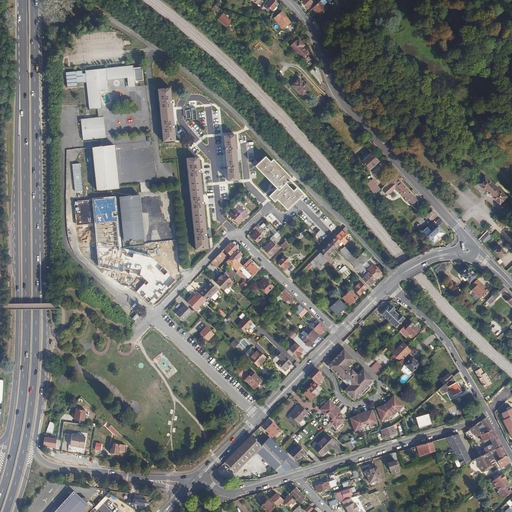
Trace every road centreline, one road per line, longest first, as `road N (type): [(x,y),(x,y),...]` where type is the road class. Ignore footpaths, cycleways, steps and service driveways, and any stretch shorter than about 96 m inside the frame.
road 1 (primary): [(22,3),(25,341),(0,497)]
road 2 (primary): [(22,3),(16,363),(0,443)]
road 3 (primary): [(141,479),(51,466),(35,454),(44,344),(35,143)]
road 4 (primary): [(6,511),(34,370),(35,143)]
road 5 (secondary): [(465,242),(342,101),(314,35)]
road 6 (residential): [(154,313),(75,249),(71,114)]
road 7 (unclassified): [(295,476),(459,427),(487,410)]
road 8 (unclassified): [(487,410),(441,334),(387,284)]
road 9 (primary): [(35,143),(34,0)]
road 10 (residential): [(337,333),(236,234)]
road 11 (unclassified): [(256,415),(154,319)]
